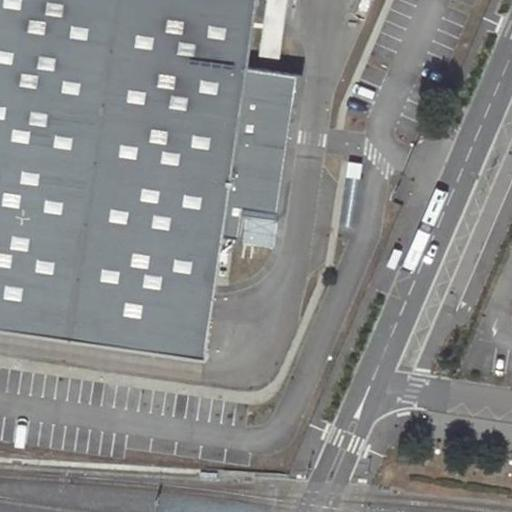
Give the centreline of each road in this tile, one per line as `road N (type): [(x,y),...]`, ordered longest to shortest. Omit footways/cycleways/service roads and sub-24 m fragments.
road 1 (unclassified): [(511,57),(371,382)]
road 2 (unclassified): [(371,382),(347,412),(303,511)]
road 3 (residential): [(371,382),(511,403)]
road 4 (unclassified): [(327,511),(368,418),(371,382)]
